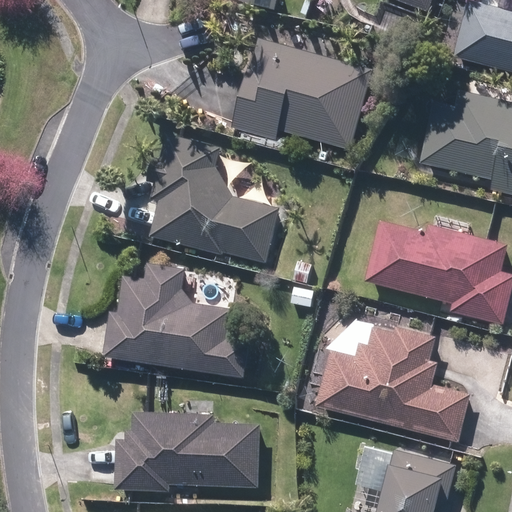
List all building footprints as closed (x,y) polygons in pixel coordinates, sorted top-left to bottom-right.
[(389,0),(429,14),(434,0),(389,0)] [(511,14),(470,3),(455,60),(511,74),(511,14)] [(428,19),(386,5),(377,32),(419,46),(428,19)] [(260,41),(234,130),(278,142),(281,131),(349,150),(372,73),(260,41)] [(436,106),(422,166),(495,183),(493,190),(511,194),(511,105),(461,94),(458,111),(436,106)] [(161,203),(152,239),(224,258),(225,255),(266,265),(281,211),(235,199),(216,170),(221,151),(169,138),(152,200),(161,203)] [(382,224),(366,284),(454,306),(453,313),(504,326),(511,294),(511,277),(499,274),(506,247),(430,228),(428,236),(382,224)] [(112,315),(105,359),(244,380),(249,347),(227,344),(232,311),(182,304),(186,272),(150,267),(148,283),(126,279),(120,316),(112,315)] [(332,354),(318,409),(458,444),(470,398),(433,388),(438,366),(431,364),(437,341),(398,331),(397,337),(375,331),(370,349),(361,347),(357,360),(332,354)] [(118,442),(116,492),(170,494),(170,485),(259,489),(262,428),(215,426),(215,419),(135,416),(134,433),(129,433),(128,442),(118,442)] [(397,453),(381,511),(453,511),(454,508),(447,506),(457,468),(397,453)]
